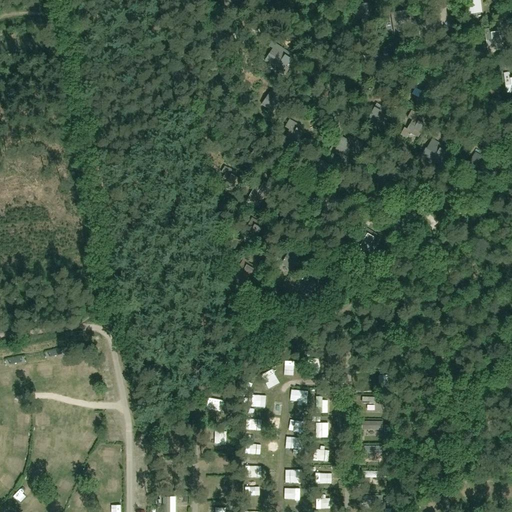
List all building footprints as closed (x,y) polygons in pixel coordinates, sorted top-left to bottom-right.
[(481,12),(479,0),(465,0),(468,14),(481,12)] [(370,4),(352,7),(355,20),(372,17),(370,4)] [(394,33),(407,31),(406,25),(410,24),(409,18),(405,19),(404,11),(391,14),(394,33)] [(487,48),(500,46),(498,32),(490,33),(489,29),(484,30),(487,48)] [(283,71),(291,60),(287,58),(290,55),(271,42),(269,46),(273,48),(265,60),(283,71)] [(415,88),(427,94),(435,79),(423,72),(415,88)] [(271,90),(261,105),(272,112),(282,97),(271,90)] [(376,105),(367,120),(379,127),(387,111),(376,105)] [(418,137),(424,126),(417,123),(419,119),(415,116),(416,114),(412,111),(407,119),(412,121),(407,130),(404,129),(401,136),(406,138),(409,133),(418,137)] [(284,138),(296,145),(302,133),(299,131),(301,127),(288,120),(284,127),(289,129),(284,138)] [(344,134),(335,150),(347,156),(355,141),(344,134)] [(422,155),(439,165),(448,149),(432,140),(429,146),(434,148),(431,152),(426,149),(422,155)] [(487,171),(490,173),(496,164),(480,155),(471,171),(483,178),(487,171)] [(318,180),(324,170),(328,172),(331,167),(315,158),(306,173),(318,180)] [(240,175),(228,169),(224,167),(221,173),(224,175),(219,184),(231,191),(240,175)] [(261,203),(267,192),(272,195),(275,190),(258,180),(249,196),(261,203)] [(450,181),(441,196),(453,203),(462,188),(450,181)] [(402,228),(411,213),(400,206),(391,221),(402,228)] [(263,226),(251,219),(242,234),(254,241),(263,226)] [(366,235),(360,246),(371,253),(380,238),(364,228),(361,232),(366,235)] [(302,255),(291,248),(281,263),(293,270),(302,255)] [(234,275),(246,282),(255,266),(243,259),(234,275)] [(304,293),(316,300),(325,285),(314,278),(304,293)] [(42,362),(43,372),(52,372),(51,361),(42,362)] [(289,377),(299,376),(298,365),(289,366),(289,377)] [(93,367),(85,370),(89,377),(96,373),(93,367)] [(2,381),(12,381),(11,370),(1,370),(2,381)] [(380,380),(380,372),(359,372),(359,381),(380,380)] [(266,377),(270,394),(281,391),(277,374),(266,377)] [(295,405),(304,405),(304,394),(295,394),(295,405)] [(380,403),(380,394),(359,395),(359,403),(380,403)] [(252,399),(252,412),(270,412),(270,401),(264,401),(264,399),(252,399)] [(331,418),(331,402),(319,402),(320,418),(331,418)] [(105,405),(95,404),(94,414),(105,415),(105,405)] [(250,433),(258,432),(258,420),(250,421),(250,433)] [(381,429),(381,420),(360,421),(360,429),(381,429)] [(319,443),(331,443),(332,427),(319,427),(319,443)] [(215,450),(230,450),(230,437),(215,437),(215,450)] [(88,455),(95,451),(89,442),(83,446),(88,455)] [(16,453),(30,454),(30,444),(17,443),(16,453)] [(264,458),(266,447),(250,445),(248,456),(264,458)] [(381,453),(381,445),(360,446),(360,454),(381,453)] [(106,459),(116,456),(113,449),(103,452),(106,459)] [(318,465),(334,466),(334,457),(318,457),(318,465)] [(14,462),(14,473),(24,474),(25,463),(14,462)] [(228,474),(228,464),(220,464),(219,473),(228,474)] [(382,477),(382,469),(361,469),(361,478),(382,477)] [(260,481),(259,470),(248,471),(248,482),(260,481)] [(288,475),(289,487),(299,486),(298,474),(288,475)] [(75,477),(69,481),(75,489),(81,485),(75,477)] [(335,477),(318,478),(319,488),(335,487),(335,477)] [(60,486),(53,491),(58,500),(66,495),(60,486)] [(263,500),(263,490),(248,490),(248,500),(263,500)] [(381,504),(381,495),(360,496),(360,504),(381,504)] [(291,497),(291,509),(306,508),(305,496),(291,497)] [(332,511),(331,501),(323,501),(323,511),(332,511)]
